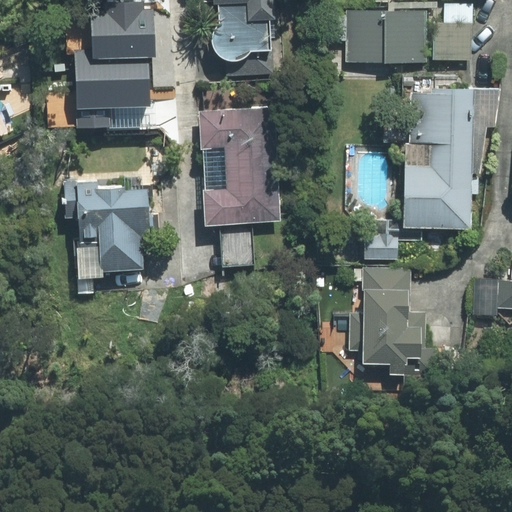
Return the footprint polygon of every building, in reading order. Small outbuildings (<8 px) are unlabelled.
[(279,49),(276,0),(216,0),(218,51),(279,49)] [(474,60),(475,1),(445,0),(445,17),(438,17),(437,59),(474,60)] [(434,10),(346,7),(345,58),(432,62),(434,10)] [(408,220),(475,224),(476,192),(484,192),(488,128),(498,128),(500,89),(416,84),(412,157),(408,220)] [(260,262),(258,218),(281,218),(278,101),(206,103),(207,139),(210,220),(224,219),(227,264),(260,262)] [(77,215),(78,293),(97,292),(97,272),(113,271),(113,265),(149,264),(149,212),(157,212),(156,180),(65,180),(65,215),(77,215)] [(404,233),(361,231),(360,257),(403,259),(404,233)] [(413,267),(355,269),(356,283),(367,282),(368,311),(351,311),(352,350),(369,350),(369,356),(410,356),(410,348),(425,347),(424,323),(414,323),(413,267)] [(511,275),(501,275),(501,303),(511,302),(511,275)]
